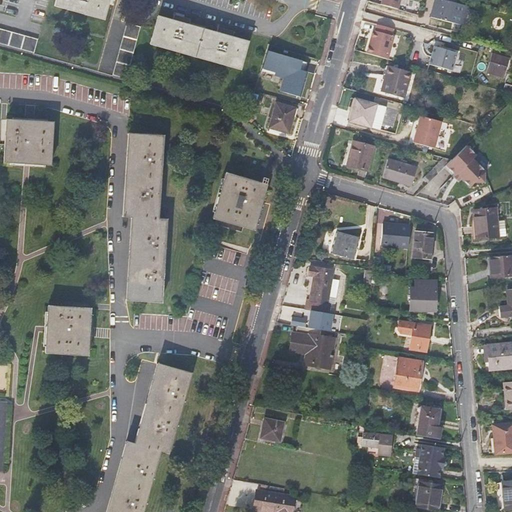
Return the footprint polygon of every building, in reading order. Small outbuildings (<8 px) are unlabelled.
[(56,0),(55,4),(61,6),(103,18),(108,0),(56,0)] [(400,0),(381,0),(381,3),(398,8),(400,0)] [(463,26),(469,6),(445,0),(435,0),(431,16),(463,26)] [(158,17),(151,43),(157,44),(239,68),(244,49),(246,42),(232,37),(233,32),(218,28),(217,33),(188,25),(188,20),(174,16),(172,21),(158,17)] [(140,27),(127,23),(113,74),(126,78),(140,27)] [(0,42),(33,52),(37,39),(0,29),(0,42)] [(373,30),(366,53),(388,59),(394,36),(373,30)] [(434,46),(429,64),(452,70),(457,52),(434,46)] [(286,82),(284,91),(302,96),(308,72),(307,71),(309,62),(273,52),(271,61),(267,60),(264,70),(295,79),(294,84),(286,82)] [(492,54),(486,73),(506,78),(509,66),(506,65),(508,59),(492,54)] [(404,98),(411,72),(388,66),(382,91),(404,98)] [(481,93),(470,91),(468,105),(479,107),(481,93)] [(380,129),(382,123),(386,107),(355,98),(349,120),(380,129)] [(388,100),(386,107),(382,123),(393,126),(400,103),(388,100)] [(289,133),(295,108),(275,102),(269,128),(289,133)] [(420,115),(413,142),(434,148),(441,121),(420,115)] [(50,165),(52,128),(52,122),(7,119),(3,162),(11,162),(27,163),(50,165)] [(133,223),(128,299),(160,302),(166,219),(157,218),(160,166),(162,135),(129,133),(127,167),(124,216),(133,216),(133,223)] [(347,165),(359,169),(367,171),(374,146),(352,141),(347,165)] [(511,166),(511,144),(501,158),(511,166)] [(451,159),(446,164),(456,174),(459,172),(463,176),(462,177),(470,185),(475,181),(485,181),(486,171),(473,158),(476,155),(467,145),(451,159)] [(451,159),(432,154),(431,160),(439,162),(424,175),(429,181),(446,164),(451,159)] [(412,185),(416,167),(388,159),(383,177),(412,185)] [(264,193),(266,185),(225,173),(212,218),(218,220),(243,227),(254,229),(264,193)] [(496,208),(474,209),(476,239),(506,236),(505,220),(498,220),(496,208)] [(407,247),(410,225),(382,223),(380,244),(407,247)] [(330,252),(338,230),(330,227),(322,249),(330,252)] [(352,259),(358,236),(338,231),(332,253),(352,259)] [(430,258),(433,233),(415,231),(413,256),(430,258)] [(511,254),(488,257),(490,277),(511,275),(511,254)] [(374,257),(373,269),(379,270),(393,272),(394,265),(380,263),(381,258),(374,257)] [(306,300),(305,310),(328,314),(330,304),(327,303),(329,296),(331,279),(333,270),(309,266),(307,276),(313,276),(309,300),(306,300)] [(371,286),(372,273),(365,273),(364,285),(371,286)] [(434,300),(435,289),(435,280),(417,277),(417,288),(410,288),(409,309),(430,310),(431,300),(434,300)] [(338,280),(331,279),(329,296),(336,297),(338,280)] [(511,288),(507,289),(508,305),(499,305),(500,317),(511,316),(511,288)] [(48,305),(47,326),(46,330),(45,352),(53,353),(87,355),(90,319),(91,308),(48,305)] [(426,351),(430,326),(398,320),(396,332),(411,334),(409,348),(426,351)] [(322,330),(296,326),(295,333),(292,333),(289,350),(306,354),(303,364),(330,369),(335,337),(321,336),(322,330)] [(511,343),(483,345),(484,360),(488,360),(489,369),(511,367),(511,357),(511,343)] [(397,359),(393,384),(418,388),(422,363),(397,359)] [(168,453),(190,373),(159,363),(137,444),(128,441),(121,467),(108,511),(141,511),(159,450),(168,453)] [(415,433),(440,437),(441,428),(436,427),(439,409),(420,406),(415,433)] [(279,441),(284,422),(264,418),(260,437),(279,441)] [(511,451),(511,423),(492,426),(496,453),(511,451)] [(380,434),(363,432),(363,437),(362,444),(379,447),(378,453),(391,455),(392,437),(380,436),(380,434)] [(416,473),(438,476),(439,466),(442,467),(444,456),(441,456),(443,448),(421,442),(420,447),(416,446),(414,455),(419,456),(416,473)] [(438,510),(442,485),(414,480),(412,494),(416,495),(414,507),(438,510)] [(511,481),(502,483),(505,510),(511,509),(511,481)] [(285,488),(261,484),(261,490),(255,489),(252,509),(271,511),(291,511),(294,496),(284,494),(285,488)]
